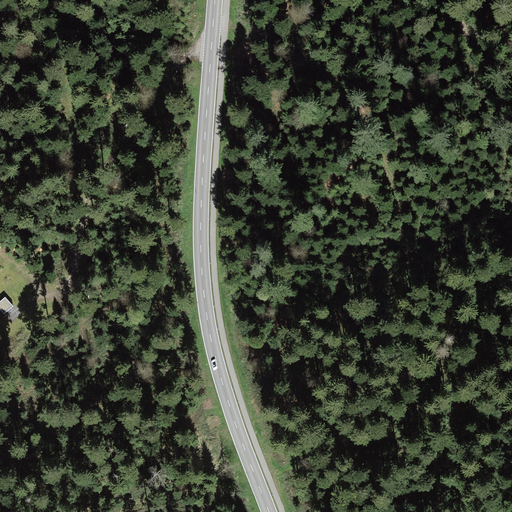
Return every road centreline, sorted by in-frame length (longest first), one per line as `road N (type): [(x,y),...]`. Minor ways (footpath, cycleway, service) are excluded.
road 1 (secondary): [(269,511),(223,385),(204,300),(203,148),(215,0)]
road 2 (track): [(0,387),(69,307),(83,211),(101,170),(174,64),(211,48)]
road 3 (track): [(247,457),(218,459),(106,362),(69,307),(0,242)]
